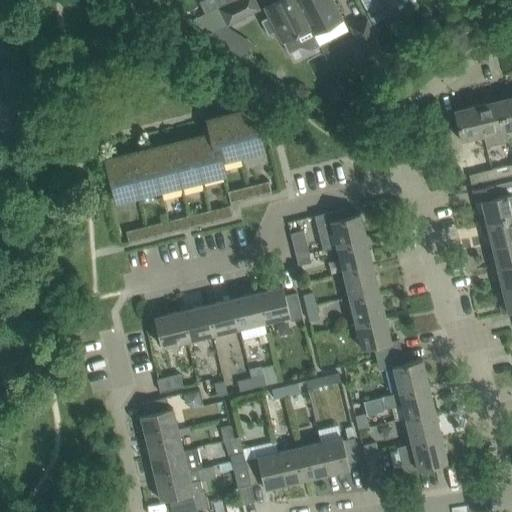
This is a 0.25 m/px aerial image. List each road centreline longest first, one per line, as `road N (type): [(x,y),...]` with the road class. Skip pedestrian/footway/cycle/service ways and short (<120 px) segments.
road 1 (residential): [(508,499),(471,340),(434,329),(399,190)]
road 2 (residential): [(140,283),(262,250),(280,213),(296,207),(399,190)]
road 3 (residential): [(399,190),(398,114),(507,0)]
road 4 (residential): [(137,511),(109,395),(131,391),(119,328)]
